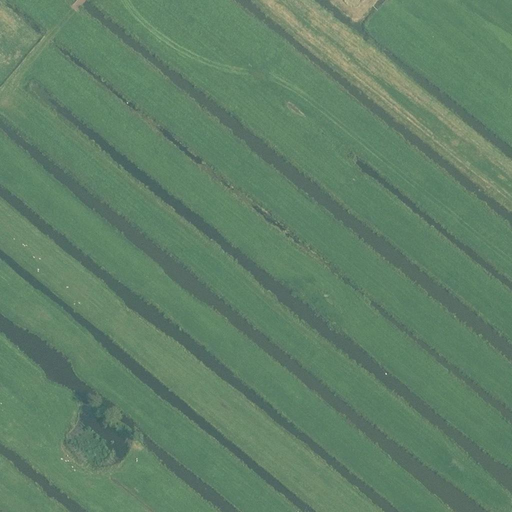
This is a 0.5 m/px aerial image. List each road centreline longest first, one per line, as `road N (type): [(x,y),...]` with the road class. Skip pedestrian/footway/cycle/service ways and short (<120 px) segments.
road 1 (track): [(511,499),(0,76)]
road 2 (track): [(82,0),(0,97)]
